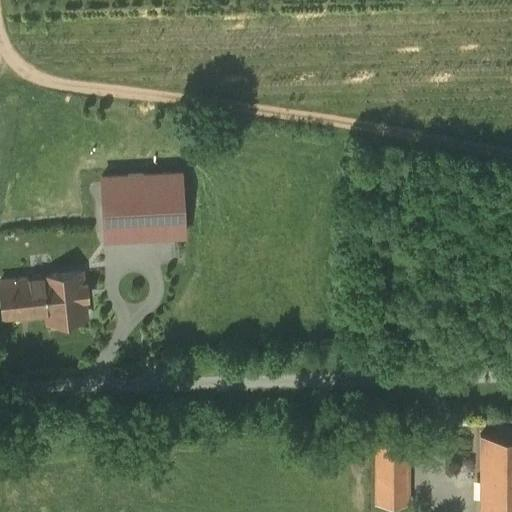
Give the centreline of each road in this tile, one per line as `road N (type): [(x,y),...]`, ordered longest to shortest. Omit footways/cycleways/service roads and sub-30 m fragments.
road 1 (track): [(511,153),(65,83),(12,67),(0,46)]
road 2 (unclassified): [(0,393),(511,371)]
